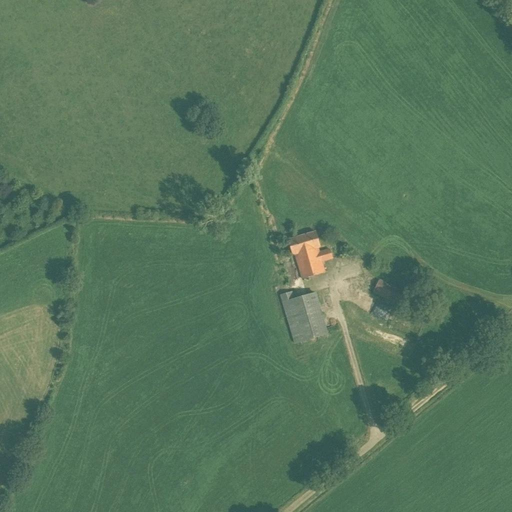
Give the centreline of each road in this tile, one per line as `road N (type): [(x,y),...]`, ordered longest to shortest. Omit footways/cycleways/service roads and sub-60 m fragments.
road 1 (track): [(384,432),(511,325)]
road 2 (unclassified): [(289,511),(384,432)]
